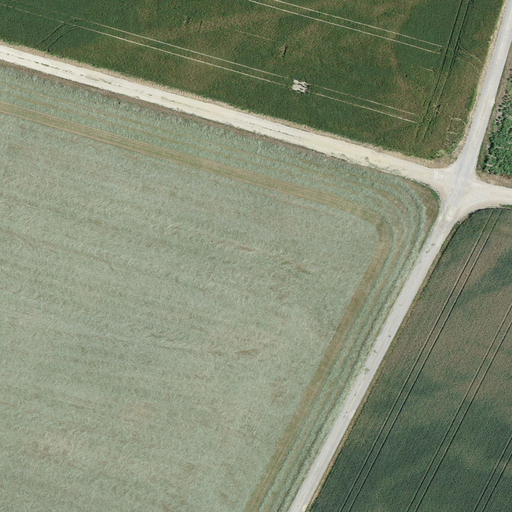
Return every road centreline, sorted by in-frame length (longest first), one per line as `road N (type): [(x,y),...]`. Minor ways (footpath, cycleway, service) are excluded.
road 1 (track): [(511,20),(462,190),(300,511)]
road 2 (track): [(0,56),(511,204)]
